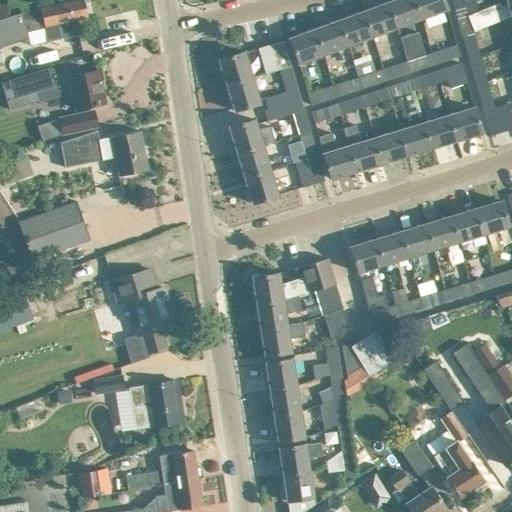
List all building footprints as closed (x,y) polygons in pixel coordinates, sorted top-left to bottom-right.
[(0,40),(26,32),(27,38),(29,45),(48,41),(58,39),(77,35),(74,20),(87,17),(83,0),(78,0),(64,3),(35,9),(18,13),(0,18),(0,40)] [(422,19),(414,0),(394,0),(388,2),(398,28),(422,19)] [(443,0),(414,0),(422,19),(447,10),(443,0)] [(499,2),(469,14),(475,30),(511,15),(511,16),(511,15),(511,0),(506,0),(508,4),(501,6),(499,2)] [(388,2),(364,11),(373,37),(398,28),(388,2)] [(465,4),(454,7),(461,34),(474,31),(475,30),(469,14),(467,4),(465,4)] [(349,46),(373,37),(364,11),(339,20),(349,46)] [(315,29),(325,55),(336,50),(340,61),(353,56),(349,46),(339,20),(315,29)] [(325,55),(315,29),(290,38),(299,64),(325,55)] [(410,71),(434,63),(430,52),(423,55),(415,31),(397,37),(410,71)] [(461,34),(468,60),(481,57),(474,31),(461,34)] [(404,62),(381,69),(385,80),(410,71),(397,37),(396,38),(404,62)] [(279,41),(254,49),(262,75),(276,70),(287,67),(279,41)] [(457,43),(440,49),(434,51),(438,62),(461,55),(457,43)] [(245,52),(219,60),(227,85),(252,77),(245,52)] [(475,85),(488,81),(481,57),(468,60),(475,85)] [(458,63),(432,71),(435,83),(443,80),(444,83),(462,77),(458,63)] [(34,90),(56,84),(54,77),(56,77),(55,74),(53,75),(50,67),(1,83),(9,109),(36,100),(34,90)] [(283,92),(260,98),(264,109),(296,99),(287,67),(276,70),(283,92)] [(356,77),(361,88),(385,80),(381,69),(356,77)] [(105,102),(99,71),(69,77),(76,109),(105,102)] [(432,71),(407,80),(410,91),(411,90),(435,83),(432,71)] [(234,111),(260,103),(252,77),(227,85),(234,111)] [(356,77),(332,85),(336,96),(361,88),(356,77)] [(407,80),(382,88),(386,99),(408,92),(416,118),(419,117),(411,90),(410,91),(407,80)] [(482,110),(494,106),(488,81),(475,85),(482,110)] [(336,96),(332,85),(304,94),(308,105),(336,96)] [(382,88),(360,95),(364,106),(365,106),(373,103),(386,99),(382,88)] [(360,95),(336,103),(340,114),(364,106),(360,95)] [(296,99),(264,109),(264,110),(261,111),(264,122),(289,114),(295,135),(306,132),(296,99)] [(315,123),(340,114),(336,103),(311,111),(315,123)] [(495,107),(483,110),(488,127),(490,135),(503,131),(511,128),(511,116),(508,103),(495,107)] [(474,107),(449,115),(457,141),(482,133),(474,107)] [(96,126),(93,111),(56,118),(61,134),(64,133),(96,126)] [(449,115),(423,122),(431,148),(457,141),(449,115)] [(237,153),(263,145),(275,142),(271,126),(258,130),(255,119),(229,127),(237,153)] [(407,156),(431,148),(423,122),(399,130),(407,156)] [(361,142),(356,124),(343,128),(348,145),(349,145),(357,171),(381,164),(373,138),(361,142)] [(114,157),(118,176),(148,170),(148,169),(146,169),(142,150),(144,149),(140,131),(110,137),(110,139),(99,141),(97,130),(59,143),(64,166),(114,157)] [(399,130),(373,138),(381,164),(407,156),(399,130)] [(313,156),(306,132),(295,135),(303,159),(313,156)] [(331,179),(357,171),(349,145),(348,145),(337,149),(332,132),(318,136),(331,179)] [(237,153),(244,177),(270,169),(263,145),(237,153)] [(33,174),(27,155),(14,160),(2,164),(8,183),(20,178),(33,174)] [(292,163),(293,169),(299,188),(321,182),(313,156),(303,159),(303,160),(292,163)] [(278,195),(270,169),(244,177),(252,203),(278,195)] [(483,235),(484,234),(509,227),(501,201),(475,209),(483,235)] [(76,202),(57,208),(18,222),(32,260),(89,240),(76,202)] [(475,209),(450,216),(458,242),(472,238),(475,246),(487,242),(484,234),(483,235),(475,209)] [(450,216),(426,224),(434,250),(458,242),(450,216)] [(434,250),(426,224),(400,231),(408,257),(434,250)] [(400,231),(376,239),(384,265),(408,257),(400,231)] [(359,272),(384,265),(376,239),(351,247),(359,272)] [(252,277),(256,303),(299,296),(314,291),(315,294),(336,287),(327,258),(302,266),(305,276),(281,284),(279,273),(252,277)] [(511,268),(495,273),(498,285),(511,281),(511,268)] [(131,275),(111,280),(118,303),(127,300),(137,334),(142,333),(148,352),(166,347),(160,328),(177,323),(176,322),(174,322),(171,309),(173,309),(172,307),(170,308),(164,288),(156,290),(150,269),(131,275)] [(498,285),(495,273),(470,281),(474,292),(498,285)] [(399,315),(392,291),(391,291),(395,304),(388,306),(385,294),(377,296),(372,276),(361,279),(369,312),(373,324),(399,315)] [(470,281),(446,289),(451,307),(452,307),(450,300),(468,294),(474,292),(470,281)] [(324,314),(325,318),(345,312),(336,287),(315,294),(321,315),(324,314)] [(404,287),(392,291),(399,315),(424,308),(420,296),(408,300),(404,287)] [(420,296),(424,308),(434,304),(436,311),(451,307),(446,289),(420,296)] [(38,292),(0,306),(0,335),(47,320),(38,292)] [(256,303),(260,328),(287,324),(287,323),(285,312),(301,310),(299,296),(256,303)] [(337,345),(335,338),(351,333),(345,312),(325,318),(331,339),(332,346),(337,345)] [(287,323),(287,324),(260,328),(265,356),(291,352),(289,338),(305,335),(303,321),(287,323)] [(407,322),(395,326),(404,340),(416,335),(407,322)] [(394,361),(376,331),(351,346),(369,376),(394,361)] [(489,343),(500,364),(511,357),(500,337),(489,343)] [(511,377),(504,366),(502,367),(485,343),(473,351),(489,376),(503,396),(505,399),(511,394),(511,377)] [(511,424),(500,406),(506,402),(466,344),(453,353),(492,411),(476,422),(504,464),(508,462),(511,463),(511,424)] [(325,347),(330,379),(342,377),(337,345),(332,346),(325,347)] [(158,353),(138,359),(141,369),(161,363),(158,353)] [(292,359),(285,360),(266,363),(270,388),(296,384),(292,359)] [(463,402),(436,360),(424,369),(451,410),(452,409),(463,402)] [(94,381),(96,394),(124,389),(122,376),(94,381)] [(344,393),(342,377),(330,379),(331,386),(318,391),(323,402),(333,398),(344,393)] [(183,421),(180,405),(177,380),(157,383),(143,385),(129,388),(136,429),(183,421)] [(274,414),(300,410),(296,384),(270,388),(274,414)] [(68,390),(57,391),(59,402),(69,400),(68,390)] [(333,398),(337,422),(348,417),(344,393),(333,398)] [(447,430),(426,444),(434,455),(433,455),(448,476),(447,477),(453,485),(451,486),(453,489),(454,488),(460,496),(472,488),(475,492),(485,485),(482,481),(483,480),(458,442),(468,435),(452,409),(451,410),(440,418),(447,430)] [(278,441),(298,438),(304,437),(300,410),(274,414),(278,441)] [(337,422),(341,452),(352,446),(348,417),(337,422)] [(413,439),(400,447),(418,475),(431,465),(413,439)] [(321,442),(305,444),(279,448),(283,474),(309,470),(307,458),(323,455),(321,442)] [(357,476),(352,446),(341,452),(345,478),(357,476)] [(160,455),(162,469),(163,483),(177,481),(177,482),(197,478),(193,450),(160,455)] [(105,468),(79,473),(83,497),(91,495),(110,492),(105,468)] [(403,499),(410,510),(411,511),(442,511),(446,510),(431,486),(419,494),(416,490),(401,468),(389,476),(404,499),(403,499)] [(130,475),(132,488),(160,483),(157,470),(130,475)] [(301,511),(315,504),(309,470),(283,474),(287,501),(288,511),(301,511)] [(368,493),(381,485),(374,474),(361,482),(368,493)] [(162,511),(202,506),(197,478),(177,482),(177,481),(163,483),(165,494),(155,496),(156,505),(157,511),(162,511)] [(334,497),(344,511),(353,511),(357,510),(344,490),(334,497)] [(83,497),(79,497),(81,509),(88,508),(92,501),(91,495),(83,497)] [(331,511),(324,500),(307,511),(308,511),(331,511)] [(28,511),(26,501),(0,505),(0,511),(28,511)]
